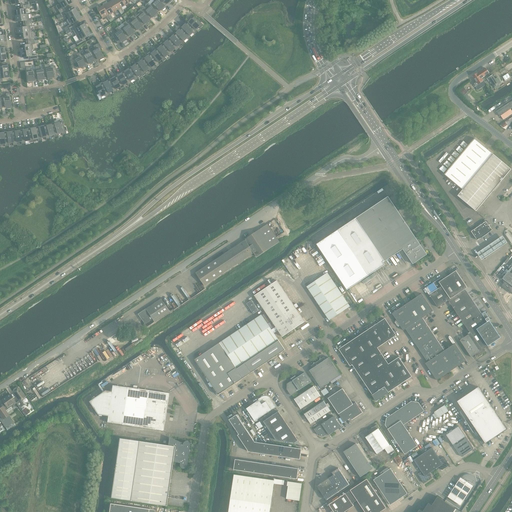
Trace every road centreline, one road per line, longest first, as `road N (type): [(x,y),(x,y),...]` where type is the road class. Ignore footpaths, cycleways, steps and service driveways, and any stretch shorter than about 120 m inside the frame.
road 1 (unclassified): [(25,369),(342,159),(379,147)]
road 2 (secondary): [(85,258),(338,87)]
road 3 (secondary): [(332,79),(85,258)]
road 4 (unclassified): [(192,511),(206,421),(268,377)]
road 5 (unclassified): [(325,339),(457,250)]
road 6 (unclassified): [(511,147),(451,91),(511,43)]
road 7 (unclassified): [(375,414),(412,390),(439,389),(511,340)]
road 8 (secondary): [(346,82),(469,0)]
road 9 (secondary): [(453,0),(340,73)]
